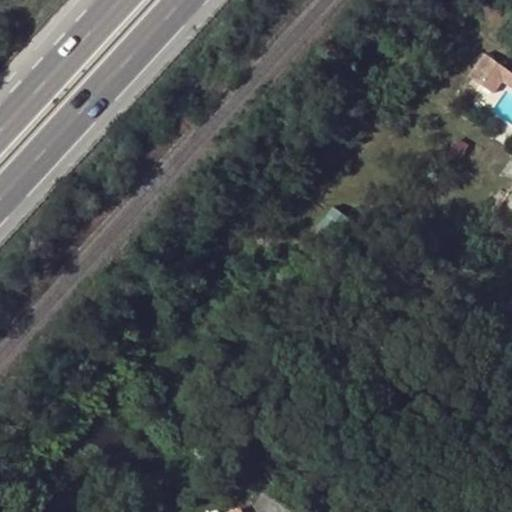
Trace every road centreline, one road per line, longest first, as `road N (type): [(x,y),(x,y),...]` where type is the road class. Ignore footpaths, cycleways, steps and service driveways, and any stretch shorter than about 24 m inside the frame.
road 1 (trunk): [(0,220),(203,0)]
road 2 (trunk): [(114,0),(0,125)]
